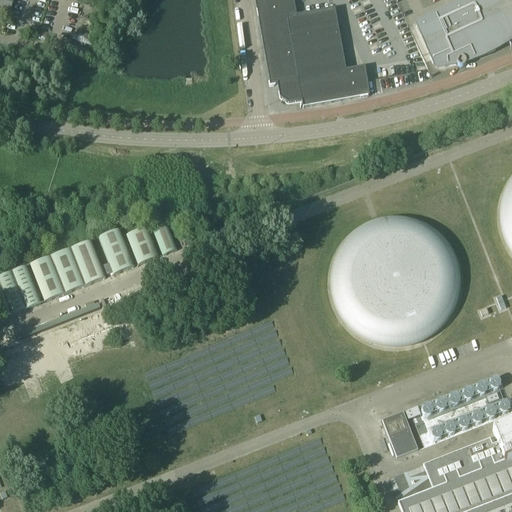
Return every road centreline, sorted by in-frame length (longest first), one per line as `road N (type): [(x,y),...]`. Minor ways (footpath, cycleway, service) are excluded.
road 1 (tertiary): [(260,137),(86,134),(0,118)]
road 2 (tertiary): [(511,75),(373,121),(260,137)]
road 3 (unclassified): [(260,137),(244,0)]
